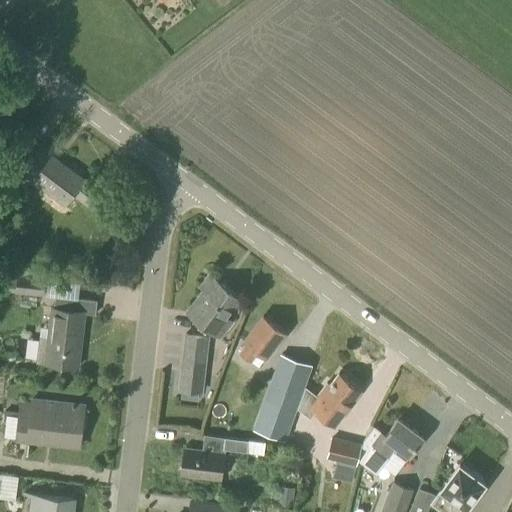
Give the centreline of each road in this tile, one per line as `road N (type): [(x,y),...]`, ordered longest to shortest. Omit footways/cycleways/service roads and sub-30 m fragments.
road 1 (tertiary): [(511,428),(187,182)]
road 2 (residential): [(126,511),(160,237),(187,182)]
road 3 (tertiary): [(187,182),(0,46)]
